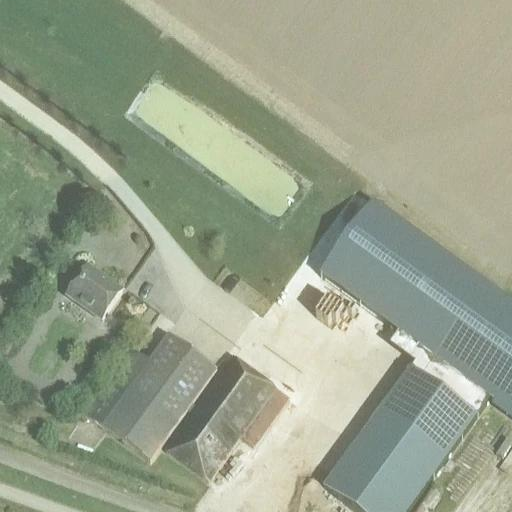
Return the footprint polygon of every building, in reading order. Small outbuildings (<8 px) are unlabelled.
[(374,208),(321,280),(333,289),(387,327),(425,355),(419,362),(325,492),(352,511),(410,511),(459,446),(486,409),(490,403),(495,407),(511,418),(511,308),(374,207),(374,208)] [(103,323),(123,295),(87,270),(67,298),(103,323)] [(259,292),(271,304),(291,284),(280,272),(259,292)] [(131,354),(84,418),(102,432),(150,467),(185,419),(189,422),(165,455),(209,486),(241,441),(254,450),(289,402),(277,393),(234,361),(197,411),(193,408),(217,374),(169,340),(149,367),(131,354)] [(300,407),(286,437),(299,442),(312,412),(300,407)]
